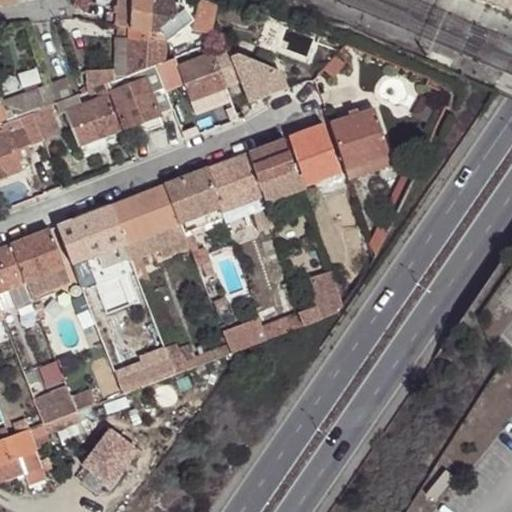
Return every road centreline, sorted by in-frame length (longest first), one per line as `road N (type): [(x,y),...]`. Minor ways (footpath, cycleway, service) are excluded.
road 1 (secondary): [(296,511),(511,195)]
road 2 (secondary): [(450,209),(242,511)]
road 3 (residential): [(0,229),(308,104)]
